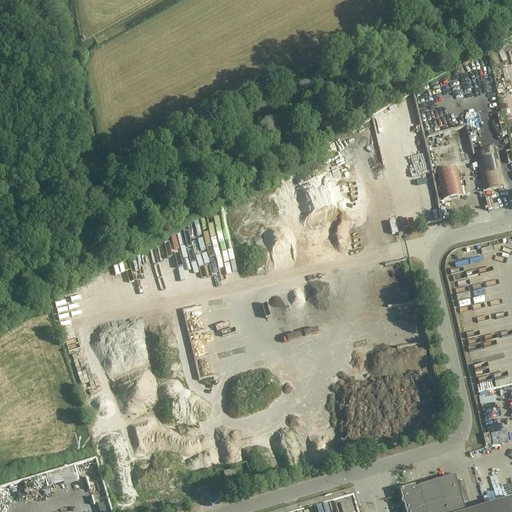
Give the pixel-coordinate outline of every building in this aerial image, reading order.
[(461,100),(483,93),(474,64),(451,71),(461,100)] [(497,148),(475,153),(484,192),(506,187),(497,148)] [(458,167),(436,172),(443,201),(465,196),(458,167)] [(404,209),(389,212),(393,231),(408,228),(404,209)] [(72,291),(74,298),(82,296),(81,289),(72,291)] [(57,315),(66,312),(64,305),(55,308),(57,315)] [(484,369),(484,366),(473,366),(472,377),(483,377),(483,374),(495,374),(496,369),(484,369)] [(480,418),(494,416),(492,403),(490,395),(479,396),(480,405),(478,405),(480,418)] [(483,437),(483,439),(485,445),(486,445),(491,444),(488,434),(483,435),(483,437)] [(235,475),(235,474),(234,469),(223,472),(225,478),(235,475)] [(511,511),(511,500),(471,511),(465,511),(455,477),(419,488),(419,489),(415,490),(414,487),(399,491),(402,502),(402,503),(402,506),(404,507),(405,511),(511,511)] [(39,500),(39,506),(54,504),(53,498),(39,500)]
